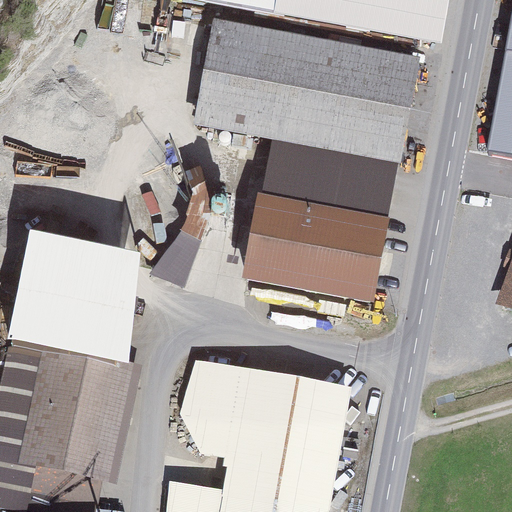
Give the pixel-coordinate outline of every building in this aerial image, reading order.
[(448,0),(185,0),(440,47),(448,0)] [(421,62),(214,23),(194,129),(273,144),(398,167),(400,168),(421,62)] [(398,167),(273,144),(262,201),(388,223),(398,167)] [(185,229),(204,232),(208,200),(189,198),(185,229)] [(262,201),(259,200),(243,286),(374,309),(389,223),(388,223),(262,201)] [(182,287),(206,240),(178,226),(153,273),(182,287)] [(511,265),(496,307),(511,312),(511,265)] [(134,368),(46,350),(23,459),(0,453),(0,507),(23,511),(97,511),(103,485),(109,484),(134,368)] [(329,511),(352,392),(196,364),(180,416),(200,458),(224,463),(223,470),(227,472),(222,494),(169,484),(166,511),(329,511)]
